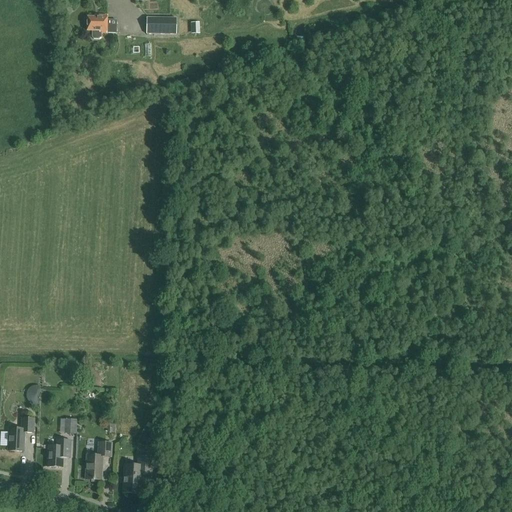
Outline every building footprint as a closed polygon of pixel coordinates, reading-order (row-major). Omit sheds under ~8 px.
[(116,34),(117,28),(117,21),(107,20),(107,16),(100,16),(100,18),(87,17),(87,31),(93,31),(92,37),(94,39),(98,39),(100,37),(100,33),(107,34),(107,33),(116,34)] [(147,18),(146,34),(176,35),(177,19),(147,18)] [(35,420),(23,419),(22,430),(10,429),(8,452),(24,452),(25,433),(34,434),(35,420)] [(65,420),(64,434),(76,435),(77,421),(65,420)] [(144,429),(137,443),(144,447),(148,439),(150,440),(153,434),(150,432),(152,429),(146,426),(144,429)] [(71,441),(58,441),(57,447),(49,447),(48,468),(63,469),(64,456),(70,456),(71,441)] [(111,459),(112,444),(99,444),(99,457),(87,457),(86,480),(102,481),(103,458),(111,459)] [(151,475),(152,458),(138,457),(138,466),(125,466),(123,494),(141,495),(142,485),(141,485),(141,480),(142,480),(142,472),(151,472),(151,475)]
